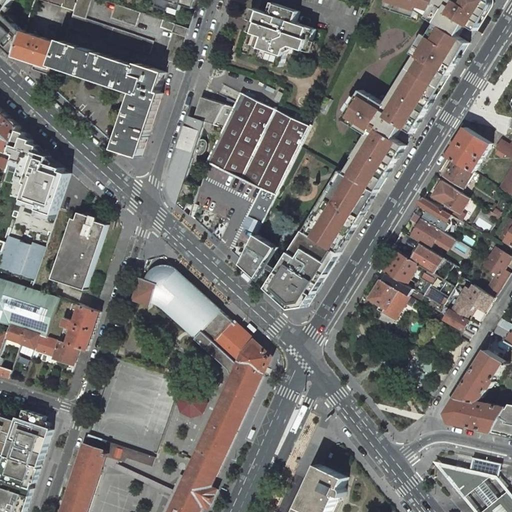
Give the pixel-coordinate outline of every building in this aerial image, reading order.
[(0,0),(0,39),(18,56),(26,31),(8,14),(15,0),(0,0)] [(45,0),(75,10),(78,0),(45,0)] [(87,18),(92,0),(78,0),(75,10),(71,22),(70,26),(150,54),(155,41),(87,18)] [(198,0),(161,0),(159,7),(181,15),(184,5),(191,7),(193,0),(198,2),(198,0)] [(415,134),(446,84),(445,83),(461,58),(470,43),(477,31),(486,18),(483,16),(492,0),(462,0),(462,1),(458,0),(388,0),(387,7),(416,16),(421,7),(432,11),(428,20),(431,22),(440,26),(433,38),(429,36),(422,47),(420,45),(415,54),(420,58),(399,92),(402,94),(392,109),(389,107),(368,93),(360,107),(362,108),(360,111),(358,110),(350,123),(370,137),(373,138),(363,153),(361,151),(356,159),(358,161),(350,174),(377,190),(385,177),(387,179),(407,146),(415,134)] [(137,26),(141,12),(117,4),(112,18),(137,26)] [(252,57),(283,67),(289,49),(294,47),(307,51),(308,48),(311,40),(314,41),(318,30),(297,23),(300,12),(277,4),(274,11),(275,14),(272,15),(254,8),(250,19),(259,22),(256,31),(255,33),(262,35),(259,46),(255,45),(252,57)] [(61,32),(67,34),(70,26),(71,22),(65,20),(61,32)] [(174,31),(176,24),(164,20),(162,27),(174,31)] [(174,32),(187,37),(189,28),(176,24),(174,31),(174,32)] [(64,43),(26,31),(18,56),(36,62),(33,70),(53,77),(58,64),(64,43)] [(177,63),(187,37),(174,32),(165,59),(177,63)] [(141,66),(65,41),(64,43),(58,64),(139,91),(120,149),(143,157),(164,93),(161,92),(168,72),(142,63),(141,66)] [(203,97),(216,101),(218,96),(215,95),(216,93),(206,89),(203,97)] [(243,93),(236,107),(226,127),(209,161),(263,188),(244,226),(259,233),(271,209),(302,146),(312,127),(277,110),(243,93)] [(191,117),(181,149),(185,151),(195,154),(196,155),(197,153),(199,154),(201,154),(204,154),(206,153),(207,152),(207,151),(209,148),(209,146),(208,142),(208,141),(207,140),(206,140),(204,139),(201,140),(207,122),(226,127),(236,107),(216,101),(203,97),(196,119),(191,117)] [(326,98),(319,112),(325,115),(332,101),(326,98)] [(22,127),(0,107),(0,146),(13,152),(22,127)] [(0,239),(6,242),(0,259),(0,277),(33,289),(72,173),(22,127),(13,152),(10,161),(8,169),(5,176),(0,190),(0,239)] [(494,144),(468,128),(450,156),(457,161),(476,172),(494,144)] [(511,144),(511,146),(503,140),(498,147),(511,156),(511,144)] [(170,190),(171,192),(173,196),(174,198),(176,200),(193,216),(200,222),(199,209),(195,209),(202,186),(188,180),(196,155),(195,154),(185,151),(181,149),(171,179),(170,181),(170,184),(170,186),(170,190)] [(10,161),(0,156),(0,165),(8,169),(10,161)] [(476,172),(457,161),(444,181),(463,193),(476,172)] [(350,174),(343,170),(335,183),(336,184),(332,190),(331,189),(318,211),(319,212),(315,217),(314,217),(306,231),(342,253),(380,191),(377,190),(350,174)] [(511,171),(501,188),(511,193),(511,171)] [(463,193),(444,181),(436,196),(452,206),(449,212),(454,215),(462,220),(466,213),(463,212),(472,198),(463,193)] [(449,212),(425,197),(420,205),(433,213),(429,219),(448,230),(452,224),(449,222),(454,215),(449,212)] [(81,214),(77,213),(55,278),(88,290),(110,225),(100,221),(101,217),(94,215),(94,216),(82,212),(81,214)] [(444,231),(415,212),(411,219),(420,225),(414,235),(433,247),(444,231)] [(323,284),(318,281),(326,269),(330,272),(342,253),(306,231),(271,287),(294,308),(309,306),(323,284)] [(244,263),(260,277),(279,247),(259,234),(244,263)] [(467,271),(420,242),(410,258),(457,287),(464,276),(467,271)] [(511,259),(511,255),(498,247),(486,265),(498,273),(486,291),(495,296),(497,298),(511,274),(505,269),(511,259)] [(410,258),(399,251),(387,272),(388,273),(434,301),(444,307),(446,305),(457,287),(410,258)] [(166,309),(209,349),(213,345),(233,364),(234,364),(235,364),(237,365),(238,364),(239,364),(239,363),(240,364),(236,375),(222,403),(182,490),(177,487),(176,488),(174,493),(165,511),(200,511),(204,504),(211,507),(219,489),(212,487),(221,469),(273,356),(191,282),(190,283),(178,272),(175,270),(172,269),(170,269),(167,269),(164,270),(161,271),(158,273),(156,275),(154,278),(153,281),(142,277),(135,299),(153,305),(154,302),(160,305),(166,309)] [(318,281),(323,284),(330,272),(326,269),(318,281)] [(242,276),(249,282),(252,279),(245,273),(242,276)] [(434,301),(388,273),(384,279),(410,295),(430,307),(434,301)] [(33,289),(0,277),(0,320),(10,324),(9,327),(12,328),(13,325),(27,330),(42,334),(48,337),(50,332),(61,298),(33,289)] [(410,295),(384,279),(372,298),(382,304),(379,309),(384,312),(383,313),(395,320),(410,295)] [(485,290),(476,284),(473,290),(469,287),(454,310),(455,311),(469,319),(477,305),(486,310),(495,296),(486,291),(485,290)] [(102,312),(82,305),(78,317),(77,321),(71,319),(68,318),(65,326),(74,329),(71,339),(69,343),(82,348),(89,350),(102,312)] [(454,310),(452,309),(446,320),(466,331),(471,320),(469,319),(455,311),(454,310)] [(466,331),(446,320),(442,326),(462,337),(466,331)] [(258,330),(251,323),(248,326),(255,333),(258,330)] [(27,330),(13,325),(12,328),(10,334),(9,338),(23,343),(27,330)] [(10,334),(0,330),(0,363),(2,357),(9,338),(10,334)] [(42,334),(27,330),(23,343),(33,346),(38,347),(42,334)] [(62,336),(50,332),(48,337),(60,340),(62,336)] [(37,350),(77,363),(82,348),(69,343),(62,341),(60,340),(48,337),(42,334),(38,347),(37,350)] [(213,345),(209,349),(231,369),(232,370),(233,372),(234,373),(236,375),(240,364),(239,363),(239,364),(238,364),(237,365),(235,364),(234,364),(233,364),(213,345)] [(38,347),(33,346),(26,367),(25,367),(20,381),(26,382),(37,350),(38,347)] [(489,350),(459,396),(478,400),(482,398),(488,390),(490,385),(492,387),(497,381),(494,379),(507,360),(489,350)] [(6,358),(2,357),(0,363),(0,373),(11,378),(14,370),(3,366),(6,358)] [(203,391),(193,387),(183,391),(178,401),(182,412),(192,416),(203,412),(208,402),(203,391)] [(453,422),(497,431),(511,407),(481,400),(478,400),(459,396),(449,412),(453,422)] [(511,404),(511,407),(497,431),(511,434),(511,404)] [(12,460),(41,470),(42,469),(40,468),(41,466),(42,466),(55,430),(45,426),(48,416),(28,409),(24,419),(20,418),(20,421),(13,419),(5,440),(1,453),(8,456),(13,457),(12,460)] [(5,440),(13,419),(8,417),(6,417),(0,414),(0,452),(1,453),(5,440)] [(156,457),(149,454),(122,445),(111,442),(101,439),(90,435),(63,511),(89,511),(104,469),(105,464),(108,456),(120,460),(125,462),(127,457),(153,466),(156,457)] [(119,464),(120,460),(108,456),(105,464),(174,493),(176,488),(119,464)] [(0,478),(0,494),(12,460),(7,458),(0,478)] [(506,464),(478,458),(475,469),(503,475),(506,464)] [(0,511),(26,511),(35,488),(33,488),(35,482),(37,482),(41,470),(12,460),(0,494),(0,511)] [(350,477),(325,465),(305,507),(314,511),(333,511),(342,495),(343,495),(346,496),(347,492),(347,490),(347,489),(347,488),(345,487),(350,477)] [(476,488),(486,480),(490,477),(490,476),(490,474),(458,466),(451,476),(462,489),(467,486),(472,492),(476,488)] [(511,511),(511,490),(506,495),(501,499),(493,488),(486,480),(476,488),(483,496),(491,507),(484,511),(511,511)]
